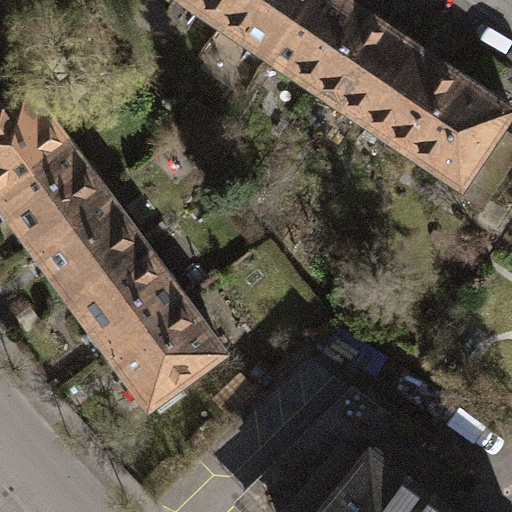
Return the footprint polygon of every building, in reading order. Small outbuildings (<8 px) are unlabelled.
[(181,0),(218,25),(235,0),(181,0)] [(235,0),(218,25),(267,57),(305,0),(235,0)] [(305,0),(267,57),(315,90),(369,10),(354,0),(305,0)] [(315,90),(363,122),(417,42),(369,10),(315,90)] [(363,122),(412,155),(465,75),(417,42),(363,122)] [(412,155),(460,187),(467,177),(499,127),(511,109),(511,105),(465,75),(412,155)] [(27,83),(0,103),(0,186),(67,137),(27,83)] [(511,135),(499,127),(467,177),(492,192),(511,160),(511,135)] [(67,137),(0,186),(0,204),(31,246),(107,190),(67,137)] [(107,190),(31,246),(71,300),(147,244),(107,190)] [(147,244),(71,300),(110,353),(186,297),(147,244)] [(186,297),(110,353),(150,407),(226,351),(186,297)] [(356,391),(255,494),(272,511),(454,511),(473,483),(356,391)]
